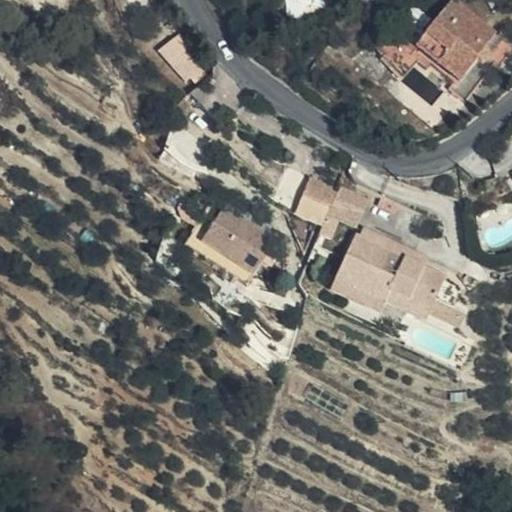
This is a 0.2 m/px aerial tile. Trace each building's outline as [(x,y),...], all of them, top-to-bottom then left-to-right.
[(464,62),(487,80),(502,60),(509,52),(511,48),(511,31),(474,3),(448,38),(468,54),(464,62)] [(160,51),(189,86),(205,73),(176,38),(160,51)] [(448,38),(440,49),(445,47),(464,62),(468,54),(448,38)] [(485,84),(487,80),(464,62),(445,47),(440,49),(439,50),(485,84)] [(511,54),(509,52),(502,60),(507,64),(511,58),(511,54)] [(356,184),(328,171),(312,208),(340,220),(353,190),(356,184)] [(353,190),(340,220),(340,221),(368,233),(381,203),(353,190)] [(218,232),(254,257),(261,249),(274,259),(281,250),(293,234),(242,197),(231,213),(218,232)] [(202,236),(246,267),(254,257),(218,232),(231,213),(221,207),(202,236)] [(375,236),(371,246),(435,274),(439,264),(375,236)] [(365,243),(355,266),(364,269),(356,290),(399,308),(403,298),(443,314),(456,283),(435,274),(371,246),(365,243)] [(254,257),(268,267),(274,259),(261,249),(254,257)] [(281,250),(274,259),(283,266),(289,257),(281,250)] [(254,257),(246,267),(261,278),(268,267),(254,257)] [(364,269),(355,266),(342,296),(394,318),(399,308),(356,290),(364,269)] [(403,298),(399,308),(437,325),(443,314),(403,298)]
